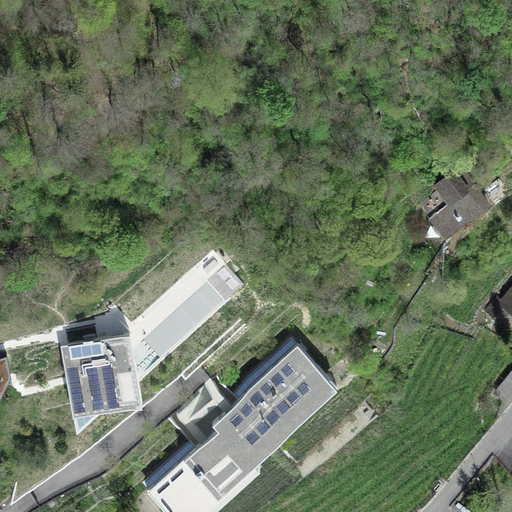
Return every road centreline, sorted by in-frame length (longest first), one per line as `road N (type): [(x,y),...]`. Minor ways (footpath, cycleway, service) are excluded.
road 1 (residential): [(12,511),(202,374)]
road 2 (residential): [(511,416),(431,511)]
